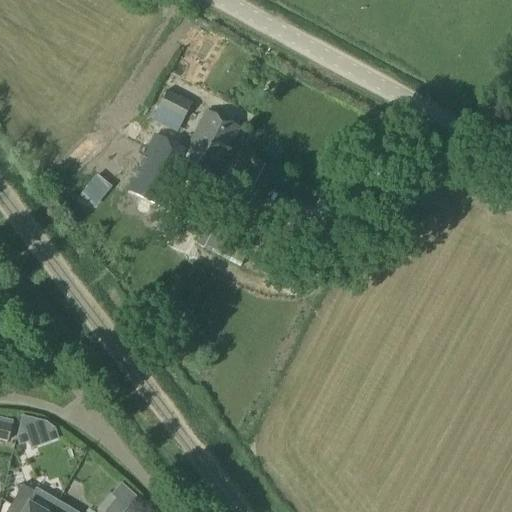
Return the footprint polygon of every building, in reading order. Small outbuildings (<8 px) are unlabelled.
[(151,120),(176,133),(190,104),(166,91),(151,120)] [(181,160),(232,184),(245,156),(229,148),(239,127),(205,111),(181,160)] [(128,191),(163,209),(178,178),(143,159),(128,191)] [(274,172),(253,161),(239,188),(260,199),(274,172)] [(107,189),(95,178),(79,197),(92,207),(107,189)] [(192,203),(182,225),(165,261),(164,262),(226,292),(254,233),(192,203)] [(161,257),(167,244),(153,238),(148,251),(161,257)] [(17,446),(26,442),(18,420),(17,425),(14,439),(17,446)] [(0,440),(7,443),(10,426),(0,423),(0,440)] [(110,496),(115,501),(126,510),(129,511),(138,502),(120,485),(110,496)] [(50,511),(56,503),(34,490),(33,493),(21,486),(6,511),(50,511)] [(50,511),(71,511),(56,503),(50,511)]
